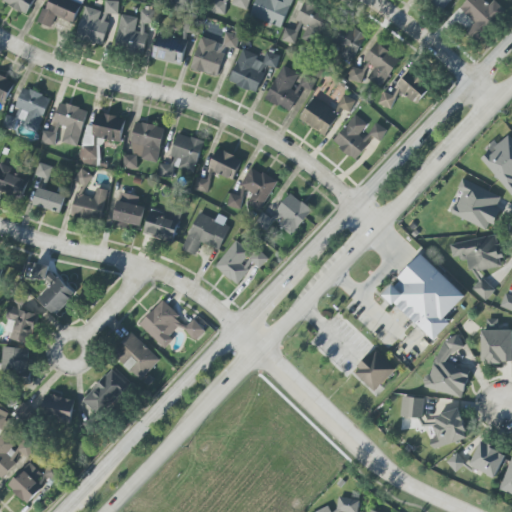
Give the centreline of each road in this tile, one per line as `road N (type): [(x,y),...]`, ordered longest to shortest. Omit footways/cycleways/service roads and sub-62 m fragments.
road 1 (residential): [(0,227),(151,269),(198,294),(375,463),(461,511)]
road 2 (residential): [(0,39),(272,141),(380,224)]
road 3 (secondary): [(261,349),(511,85)]
road 4 (secondary): [(511,44),(288,281)]
road 5 (secondary): [(242,329),(79,501)]
road 6 (residential): [(376,0),(499,99)]
road 7 (secondary): [(106,511),(215,398)]
